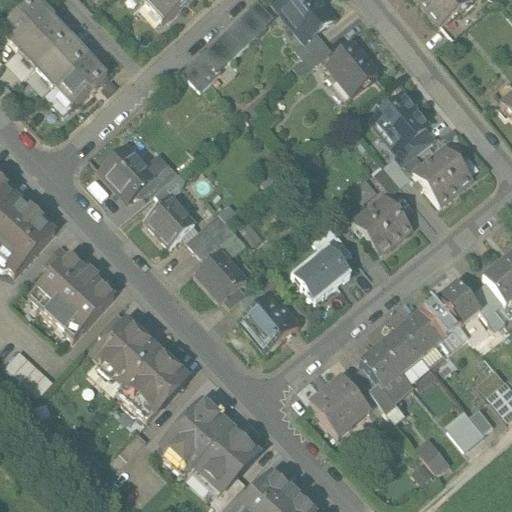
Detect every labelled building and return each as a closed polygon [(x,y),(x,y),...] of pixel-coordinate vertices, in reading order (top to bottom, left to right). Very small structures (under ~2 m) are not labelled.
[(151,0),(134,0),(143,9),(151,0)] [(188,0),(151,0),(143,9),(160,27),(188,0)] [(330,25),(309,0),(285,0),(271,11),(300,47),(302,48),(311,40),(330,25)] [(470,4),(466,0),(411,0),(437,30),(470,4)] [(50,24),(33,5),(0,35),(0,40),(16,57),(50,24)] [(264,31),(250,13),(202,57),(216,75),(264,31)] [(50,24),(16,57),(33,75),(68,43),(50,24)] [(311,40),(302,48),(300,47),(292,54),(301,65),(320,50),(311,40)] [(86,62),(68,43),(33,75),(51,94),(86,62)] [(376,80),(351,49),(325,70),(337,85),(340,82),(353,98),(376,80)] [(320,50),(301,65),(309,74),(327,59),(320,50)] [(218,77),(216,75),(202,57),(192,66),(209,86),(218,77)] [(105,81),(86,62),(51,94),(70,114),(105,81)] [(309,74),(301,65),(292,73),(299,82),(309,74)] [(197,97),(209,86),(192,66),(181,77),(197,97)] [(70,114),(51,94),(42,103),(61,122),(70,114)] [(511,97),(500,107),(511,122),(511,97)] [(370,128),(394,158),(422,135),(427,131),(402,101),(370,128)] [(422,135),(394,158),(392,165),(399,173),(432,146),(422,135)] [(471,185),(444,152),(411,179),(438,211),(471,185)] [(144,177),(124,155),(98,179),(125,208),(144,191),(151,184),(144,177)] [(144,177),(151,184),(166,172),(160,164),(144,177)] [(392,165),(383,172),(398,191),(407,183),(399,173),(392,165)] [(166,172),(151,184),(144,191),(152,202),(175,183),(166,172)] [(383,172),(373,180),(389,198),(398,191),(383,172)] [(175,183),(152,202),(160,212),(169,204),(171,207),(185,195),(175,183)] [(364,187),(350,199),(361,213),(375,202),(364,187)] [(0,222),(17,205),(0,189),(0,222)] [(410,234),(383,202),(350,228),(377,261),(410,234)] [(171,207),(169,204),(160,212),(144,227),(168,254),(194,231),(171,207)] [(54,239),(17,205),(0,222),(0,265),(6,271),(7,276),(13,283),(54,239)] [(205,231),(213,240),(223,232),(234,223),(227,214),(205,231)] [(194,256),(213,240),(205,231),(186,247),(194,256)] [(223,232),(213,240),(220,250),(201,265),(206,271),(221,259),(229,269),(244,257),(223,232)] [(311,248),(319,257),(326,252),(340,269),(350,260),(329,234),(311,248)] [(220,250),(213,240),(194,256),(201,265),(220,250)] [(319,257),(290,281),(313,310),(350,280),(340,269),(326,252),(319,257)] [(52,277),(66,261),(57,253),(43,269),(52,277)] [(229,269),(221,259),(206,271),(195,281),(218,309),(244,288),(229,269)] [(511,281),(511,259),(502,268),(511,281)] [(112,303),(66,261),(52,277),(25,305),(71,347),(112,303)] [(503,311),(511,303),(511,281),(502,268),(481,285),(485,290),(500,308),(503,311)] [(467,304),(456,290),(437,306),(458,332),(477,316),(467,304)] [(485,290),(477,297),(492,315),(500,308),(485,290)] [(248,317),(267,302),(260,293),(241,308),(248,317)] [(467,304),(477,316),(482,323),(492,315),(477,297),(467,304)] [(297,332),(270,300),(267,302),(248,317),(237,326),(264,359),(297,332)] [(458,332),(437,306),(417,322),(439,348),(458,332)] [(105,348),(124,328),(115,320),(96,340),(105,348)] [(439,348),(417,322),(398,338),(419,363),(439,348)] [(114,401),(155,356),(124,328),(105,348),(90,365),(94,369),(85,379),(111,404),(114,401)] [(439,348),(449,360),(468,344),(458,332),(439,348)] [(419,363),(398,338),(379,353),(400,379),(419,363)] [(439,348),(419,363),(429,376),(449,360),(439,348)] [(400,379),(379,353),(359,369),(362,374),(388,405),(390,408),(410,392),(400,379)] [(186,385),(155,356),(114,401),(145,429),(186,385)] [(51,389),(18,359),(3,375),(36,405),(51,389)] [(511,424),(511,398),(484,363),(477,369),(488,383),(476,393),(505,430),(511,424)] [(353,381),(369,400),(379,413),(388,405),(362,374),(353,381)] [(344,389),(359,407),(369,400),(353,381),(344,389)] [(344,389),(340,384),(309,410),(336,443),(367,417),(359,407),(344,389)] [(193,475),(230,435),(199,407),(158,451),(189,479),(193,475)] [(492,433),(477,415),(467,423),(482,441),(492,433)] [(372,417),(357,429),(363,437),(378,425),(372,417)] [(477,446),(462,426),(452,435),(467,454),(477,446)] [(256,460),(230,435),(193,475),(218,498),(220,499),(235,483),(256,460)] [(135,439),(108,469),(117,477),(144,447),(135,439)] [(450,474),(426,445),(414,455),(424,468),(435,481),(438,485),(450,474)] [(424,490),(435,481),(424,468),(414,477),(424,490)] [(303,511),(270,480),(240,511),(303,511)] [(224,511),(243,491),(235,483),(220,499),(218,498),(214,502),(215,503),(209,509),(212,511),(224,511)]
